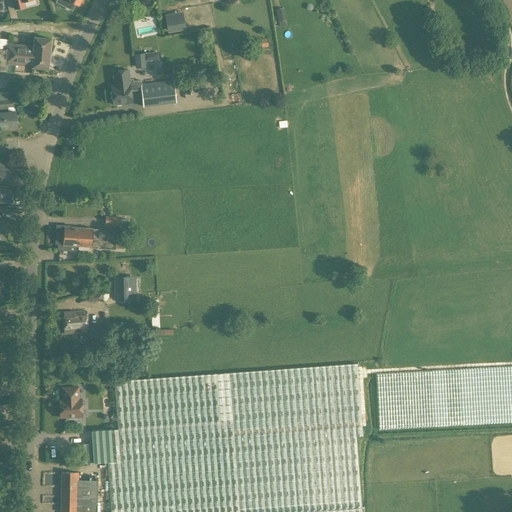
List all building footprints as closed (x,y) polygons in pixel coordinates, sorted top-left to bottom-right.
[(29,0),(12,0),(15,9),(24,7),(23,2),(29,0)] [(80,0),(56,0),(55,3),(72,11),(75,4),(78,6),(80,0)] [(427,17),(432,14),(427,6),(422,9),(427,17)] [(276,9),(279,26),(286,24),(283,7),(276,9)] [(168,33),(185,30),(182,12),(164,15),(168,33)] [(0,48),(0,69),(12,71),(13,64),(31,65),(31,67),(47,68),(48,58),(51,51),(49,50),(50,38),(34,37),(33,45),(9,43),(8,49),(0,48)] [(256,49),(268,46),(266,38),(255,41),(256,49)] [(146,68),(146,61),(158,60),(158,52),(145,53),(134,54),(135,69),(146,68)] [(141,80),(140,80),(131,81),(129,69),(112,71),(114,84),(110,85),(112,106),(133,103),(131,89),(141,88),(143,107),(176,103),(174,79),(141,83),(141,80)] [(0,92),(0,128),(16,127),(14,100),(19,101),(19,92),(7,92),(0,92)] [(11,181),(12,175),(8,175),(9,165),(0,163),(0,176),(3,177),(2,180),(11,181)] [(10,191),(5,191),(5,188),(0,187),(0,201),(9,203),(9,200),(12,199),(12,195),(10,194),(10,191)] [(105,225),(118,226),(118,225),(126,226),(126,219),(118,219),(118,217),(105,216),(105,225)] [(76,246),(77,228),(64,227),(59,227),(58,251),(76,252),(76,246)] [(123,249),(124,231),(77,228),(76,246),(97,247),(97,249),(115,250),(115,248),(123,249)] [(116,278),(116,300),(132,300),(132,278),(116,278)] [(87,301),(102,300),(102,292),(87,292),(87,301)] [(64,333),(87,332),(86,311),(63,312),(64,333)] [(152,328),(159,327),(158,314),(151,315),(152,328)] [(174,328),(157,329),(158,341),(175,339),(174,328)] [(103,329),(90,329),(90,346),(103,346),(103,329)] [(124,332),(113,333),(114,351),(125,351),(124,332)] [(360,511),(360,509),(355,437),(362,437),(357,364),(114,380),(117,428),(91,430),(92,443),(79,444),(80,463),(106,462),(109,511),(360,511)] [(75,417),(82,417),(81,399),(78,399),(78,387),(61,388),(62,400),(59,400),(59,417),(69,417),(69,419),(75,418),(75,417)] [(96,511),(97,480),(78,480),(78,472),(61,472),(60,511),(96,511)]
